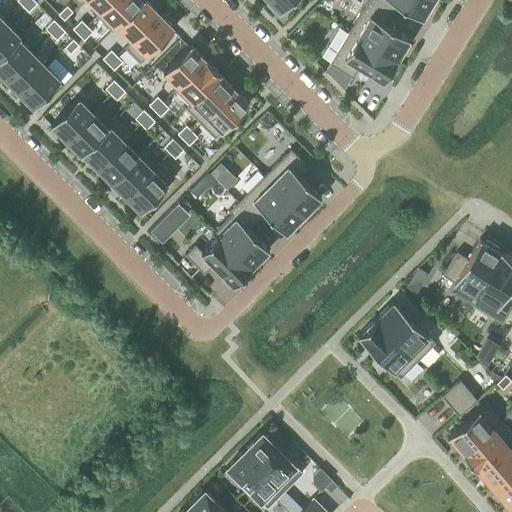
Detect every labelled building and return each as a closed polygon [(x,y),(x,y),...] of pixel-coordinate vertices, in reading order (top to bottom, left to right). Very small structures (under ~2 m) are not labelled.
[(28,10),(37,1),(35,0),(26,0),(22,4),(28,10)] [(110,0),(89,0),(99,10),(100,11),(110,0)] [(110,0),(100,11),(99,10),(96,13),(111,29),(117,24),(116,24),(140,0),(110,0)] [(147,0),(140,0),(116,24),(117,24),(130,38),(131,39),(159,11),(147,0)] [(269,0),(279,10),(289,0),(269,0)] [(371,0),(366,0),(349,29),(396,58),(409,37),(385,22),(391,12),(371,0)] [(371,0),(391,12),(397,2),(422,17),(431,0),(371,0)] [(66,4),(58,12),(64,18),(72,10),(66,4)] [(174,27),(159,11),(131,39),(130,38),(124,45),(140,61),(174,27)] [(53,18),(45,27),(50,32),(59,24),(53,18)] [(81,18),(72,27),(78,32),(86,24),(81,18)] [(0,26),(0,54),(18,36),(18,37),(20,35),(6,21),(0,26)] [(56,38),(65,29),(59,24),(50,32),(56,38)] [(78,32),(83,38),(92,30),(86,24),(78,32)] [(383,80),(396,58),(349,29),(329,62),(352,75),(358,65),(383,80)] [(32,50),(18,37),(18,36),(0,54),(0,72),(5,78),(32,50)] [(70,52),(78,43),(72,37),(64,46),(70,52)] [(162,70),(177,84),(178,85),(205,58),(190,43),(162,70)] [(110,48),(102,56),(107,62),(116,54),(110,48)] [(46,64),(32,50),(5,78),(18,91),(46,64)] [(107,62),(113,68),(122,59),(116,54),(107,62)] [(188,102),(189,103),(219,72),(205,58),(178,85),(177,84),(173,88),(188,102)] [(60,78),(46,64),(18,91),(33,106),(60,78)] [(184,105),(200,121),(234,87),(219,72),(189,103),(188,102),(184,105)] [(113,78),(105,87),(110,92),(119,84),(113,78)] [(116,98),(125,90),(119,84),(110,92),(116,98)] [(249,102),(234,87),(200,121),(215,136),(249,102)] [(157,94),(148,103),(154,109),(162,100),(157,94)] [(50,123),(65,138),(92,111),(77,95),(50,123)] [(154,109),(160,114),(168,106),(162,100),(154,109)] [(143,108),(134,116),(140,122),(149,113),(143,108)] [(107,125),(92,111),(65,138),(80,153),(82,151),(81,151),(107,126),(107,125)] [(146,128),(154,119),(149,113),(140,122),(146,128)] [(115,117),(107,125),(107,126),(81,151),(82,151),(96,166),(124,139),(131,133),(115,117)] [(185,123),(177,132),(183,137),(191,129),(185,123)] [(183,137),(188,143),(197,135),(191,129),(183,137)] [(172,137),(163,145),(169,151),(177,142),(172,137)] [(137,152),(124,139),(96,166),(111,180),(138,153),(137,152)] [(174,157),(183,148),(177,142),(169,151),(174,157)] [(290,147),(264,174),(303,213),(321,196),(300,175),(309,166),(290,147)] [(141,149),(137,152),(138,153),(111,180),(125,195),(156,164),(155,163),(141,149)] [(158,160),(155,163),(156,164),(125,195),(140,210),(174,176),(158,160)] [(285,231),(303,213),(264,174),(237,200),(256,219),(265,210),(285,231)] [(248,227),(256,219),(237,200),(228,209),(231,212),(214,230),(217,233),(218,233),(251,265),(268,248),(248,227)] [(178,205),(151,232),(161,242),(188,215),(178,205)] [(233,283),(251,265),(218,233),(217,233),(201,249),(195,242),(184,252),(203,271),(212,262),(233,283)] [(448,288),(469,301),(501,249),(479,236),(467,256),(456,250),(442,273),(452,280),(448,288)] [(511,279),(511,256),(501,249),(469,301),(502,321),(511,304),(511,283),(510,283),(511,279)] [(393,298),(375,316),(417,358),(435,341),(393,298)] [(399,376),(417,358),(375,316),(357,334),(379,355),(376,358),(388,370),(390,367),(399,376)] [(504,372),(496,381),(502,386),(510,378),(504,372)] [(442,394),(450,403),(468,389),(460,379),(442,394)] [(476,398),(468,389),(450,403),(458,413),(476,398)] [(486,402),(447,435),(462,452),(500,419),(486,402)] [(462,452),(476,469),(511,437),(511,432),(500,419),(462,452)] [(302,470),(261,430),(244,448),(284,488),(302,470)] [(511,437),(476,469),(490,485),(511,466),(511,437)] [(284,488),(244,448),(226,465),(267,506),(284,488)] [(326,472),(319,465),(312,473),(313,481),(321,488),(332,478),(326,472)] [(511,494),(511,466),(490,485),(504,502),(511,494)] [(227,511),(204,488),(186,507),(191,511),(227,511)] [(327,511),(312,497),(302,506),(307,511),(327,511)]
